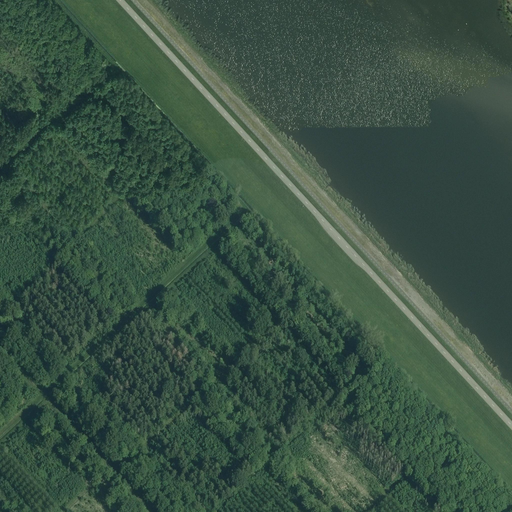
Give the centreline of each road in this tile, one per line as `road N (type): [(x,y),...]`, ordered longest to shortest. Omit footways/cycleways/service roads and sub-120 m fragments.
road 1 (tertiary): [(119,0),(511,426)]
road 2 (track): [(151,511),(0,348)]
